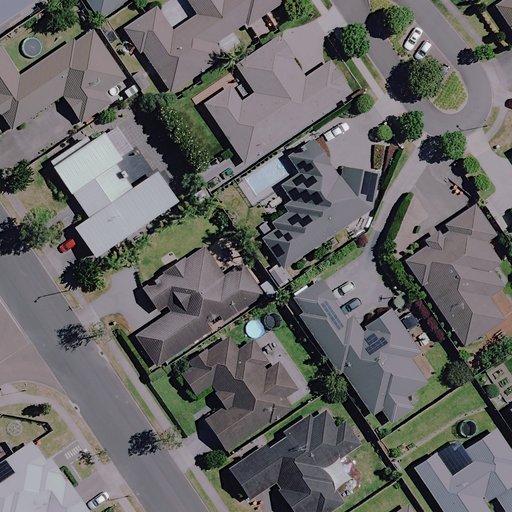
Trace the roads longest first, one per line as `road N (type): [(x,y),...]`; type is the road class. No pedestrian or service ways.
road 1 (residential): [(411,0),(479,88),(477,112),(440,125),(341,0)]
road 2 (tertiary): [(174,511),(50,331)]
